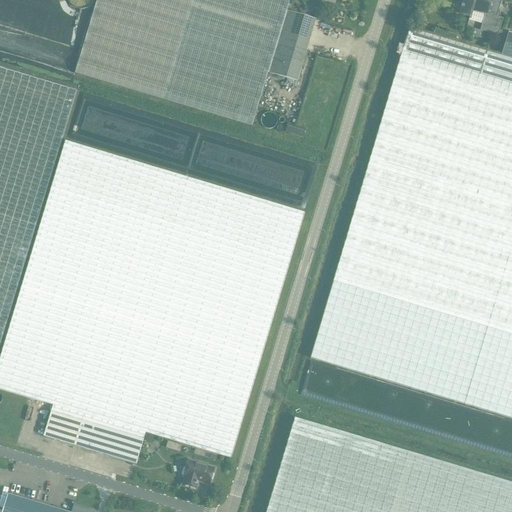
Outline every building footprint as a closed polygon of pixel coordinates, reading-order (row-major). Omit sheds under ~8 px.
[(268,74),(287,12),(290,0),(96,0),(75,74),(252,127),(268,74)] [(462,8),(460,14),(469,17),(468,20),(482,24),(480,31),(473,29),(471,36),(482,40),(484,32),(498,36),(503,19),(496,17),(501,1),(498,0),(497,0),(488,0),(488,3),(485,3),(476,0),(473,0),(473,1),(468,0),(463,0),(462,5),(461,5),(461,8),(462,8)] [(316,20),(287,12),(268,74),(297,82),(316,20)] [(408,31),(310,359),(511,419),(511,60),(501,57),(408,31)] [(511,60),(511,34),(508,33),(501,57),(511,60)] [(0,339),(75,91),(0,68),(0,339)] [(303,213),(65,141),(0,358),(0,389),(53,406),(145,433),(230,459),(303,213)] [(145,433),(53,406),(43,437),(136,464),(145,433)] [(511,511),(511,482),(294,418),(265,511),(511,511)] [(209,484),(213,469),(187,461),(183,477),(185,477),(183,485),(195,489),(197,481),(209,484)] [(65,511),(8,495),(3,511),(2,511),(94,511),(73,506),(71,511),(65,511)]
